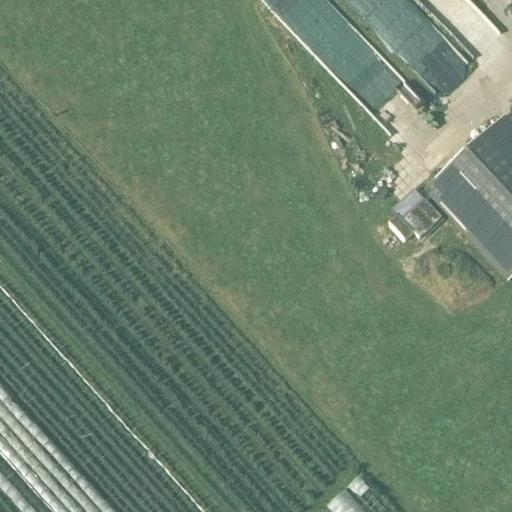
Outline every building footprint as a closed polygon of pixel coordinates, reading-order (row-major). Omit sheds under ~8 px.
[(322,0),(260,0),(319,61),(335,46),(342,53),(349,46),(350,47),(359,39),(322,0)] [(453,53),(402,0),(345,0),(422,81),(453,53)] [(373,106),(399,85),(385,69),(360,90),(373,106)] [(511,278),(511,115),(425,197),(505,284),(511,278)] [(369,225),(375,234),(396,221),(390,212),(369,225)] [(0,461),(53,511),(128,511),(0,389),(0,461)] [(318,511),(396,511),(361,474),(345,488),(318,511)]
